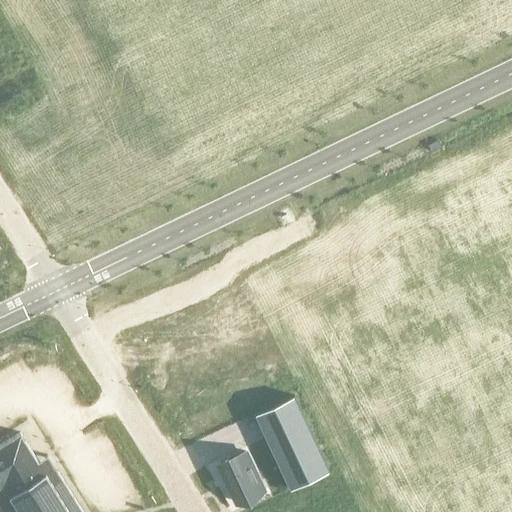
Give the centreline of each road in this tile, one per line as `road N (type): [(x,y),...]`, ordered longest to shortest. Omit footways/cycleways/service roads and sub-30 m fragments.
road 1 (residential): [(270,244),(413,511)]
road 2 (residential): [(270,244),(511,127)]
road 3 (residential): [(87,338),(270,244)]
road 4 (unclassified): [(87,338),(193,511)]
road 5 (unclassified): [(0,201),(87,338)]
